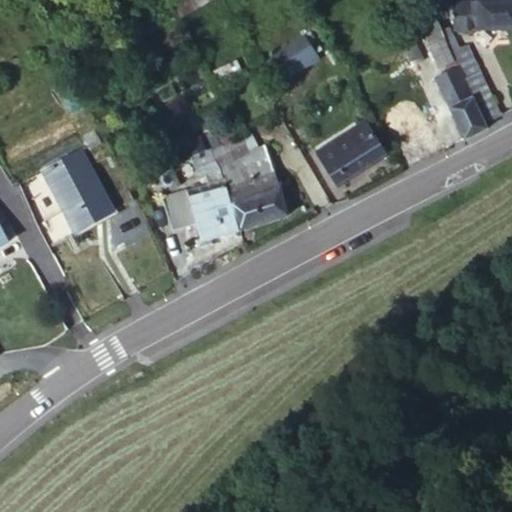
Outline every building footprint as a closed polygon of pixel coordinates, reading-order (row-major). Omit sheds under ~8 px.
[(511,0),(447,0),(447,21),(511,20),(511,0)] [(437,57),(442,65),(448,62),(426,17),(415,23),(431,60),(437,57)] [(444,21),(436,24),(451,61),(456,73),(473,66),(460,38),(454,41),(444,21)] [(300,23),(265,42),(278,68),(314,49),(300,23)] [(456,73),(451,61),(448,62),(442,65),(428,71),(458,136),(478,125),(476,121),(468,102),(456,73)] [(485,95),(473,66),(456,73),(468,102),(485,95)] [(468,102),(476,121),(493,113),(485,95),(468,102)] [(357,116),(305,145),(323,178),(376,150),(357,116)] [(257,137),(203,151),(208,167),(208,168),(262,154),(257,137)] [(113,209),(109,203),(81,153),(46,173),(70,214),(91,251),(113,239),(100,217),(113,209)] [(262,154),(208,168),(210,178),(265,164),(262,154)] [(223,222),(223,223),(277,208),(265,164),(210,178),(223,222)] [(208,168),(168,178),(170,187),(210,178),(208,168)] [(185,233),(223,223),(223,222),(210,178),(170,187),(174,198),(181,221),(185,233)] [(155,230),(181,221),(174,198),(149,203),(155,230)] [(0,239),(0,261),(9,257),(0,239)]
